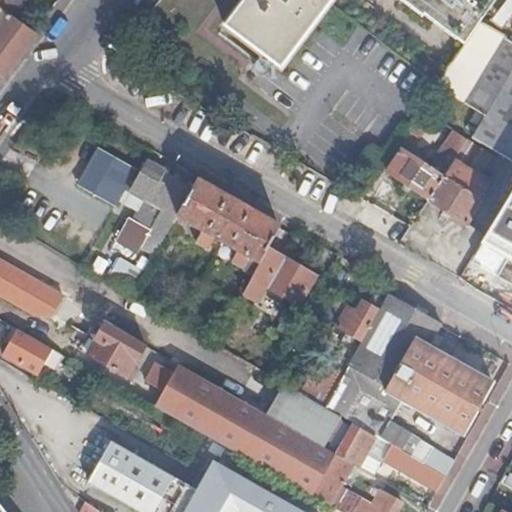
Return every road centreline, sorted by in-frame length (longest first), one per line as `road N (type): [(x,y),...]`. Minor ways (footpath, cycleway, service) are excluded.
road 1 (residential): [(45,63),(511,329)]
road 2 (residential): [(511,397),(446,511)]
